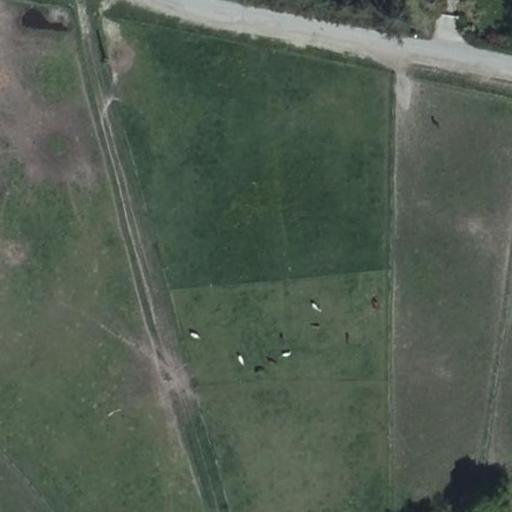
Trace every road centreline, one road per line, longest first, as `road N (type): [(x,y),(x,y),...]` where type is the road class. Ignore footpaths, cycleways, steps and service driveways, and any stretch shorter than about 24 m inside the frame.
road 1 (track): [(88,0),(152,265),(225,511)]
road 2 (unclassified): [(511,63),(168,0)]
